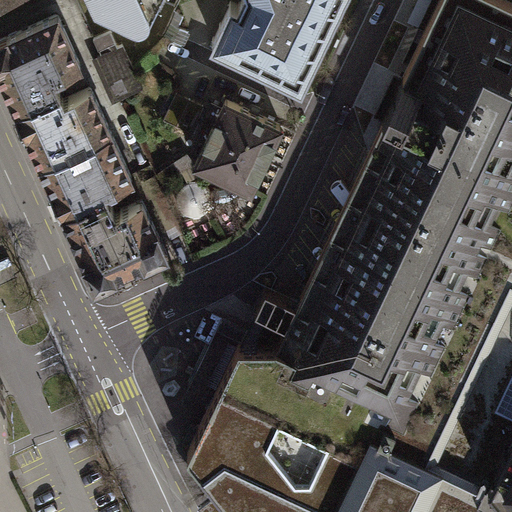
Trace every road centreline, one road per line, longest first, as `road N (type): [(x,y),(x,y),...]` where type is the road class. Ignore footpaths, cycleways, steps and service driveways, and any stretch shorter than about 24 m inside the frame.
road 1 (unclassified): [(87,346),(245,270),(277,240),(389,0)]
road 2 (tertiary): [(87,346),(0,160)]
road 3 (tertiary): [(166,511),(87,346)]
